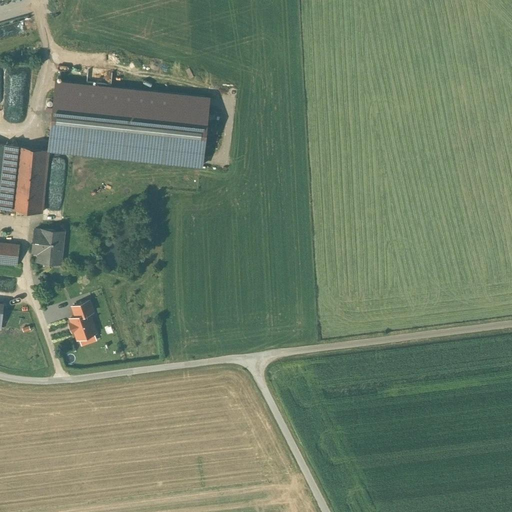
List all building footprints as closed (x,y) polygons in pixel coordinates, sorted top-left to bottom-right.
[(211,165),(219,94),(60,78),(57,109),(53,150),(211,165)] [(12,101),(13,110),(28,109),(28,100),(12,101)] [(18,140),(12,203),(44,206),(50,143),(18,140)] [(135,197),(137,205),(148,202),(146,195),(135,197)] [(41,229),(34,228),(32,251),(39,251),(38,261),(60,263),(64,230),(41,228),(41,229)] [(0,252),(15,253),(16,238),(0,237),(0,252)] [(0,327),(7,328),(9,300),(0,299),(0,327)] [(88,311),(71,317),(70,317),(71,318),(72,321),(70,322),(69,322),(69,323),(70,323),(72,330),(72,331),(75,330),(77,337),(78,338),(79,338),(79,337),(95,332),(95,331),(88,311)]
